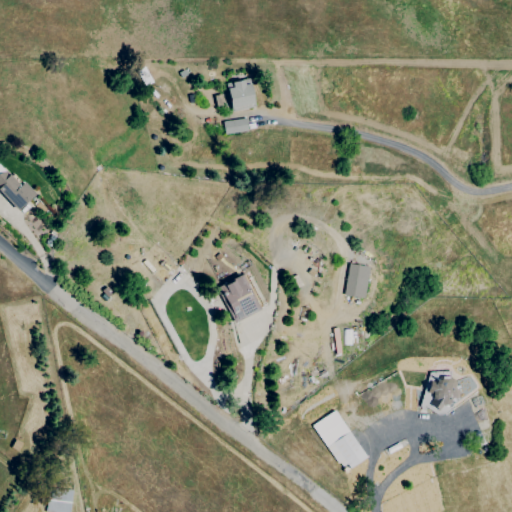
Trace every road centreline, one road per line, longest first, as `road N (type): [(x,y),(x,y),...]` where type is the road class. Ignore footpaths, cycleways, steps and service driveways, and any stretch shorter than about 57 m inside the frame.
road 1 (residential): [(333,511),(0,246)]
road 2 (residential): [(306,127),(382,139),(420,155),(463,190),(511,185)]
